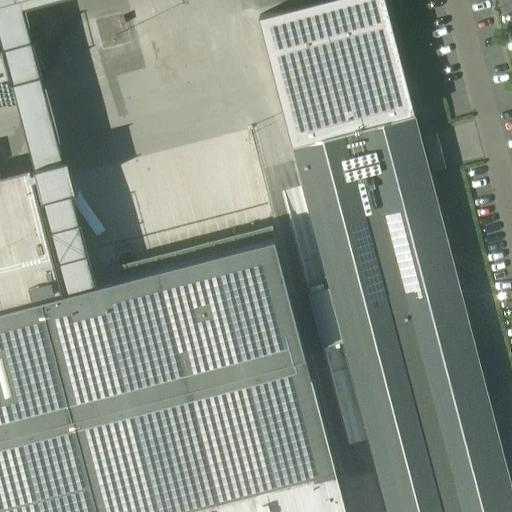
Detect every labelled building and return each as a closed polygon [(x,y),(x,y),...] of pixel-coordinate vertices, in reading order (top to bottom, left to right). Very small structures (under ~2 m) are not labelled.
[(312,0),(258,15),(293,144),(389,511),(511,511),(511,477),(441,204),(417,111),(388,0),(312,0)] [(32,40),(0,48),(0,77),(11,75),(39,68),(32,40)] [(49,77),(73,73),(70,56),(46,61),(49,77)] [(433,170),(446,167),(437,131),(424,135),(433,170)] [(348,511),(276,235),(64,290),(32,164),(0,172),(0,511),(348,511)]
